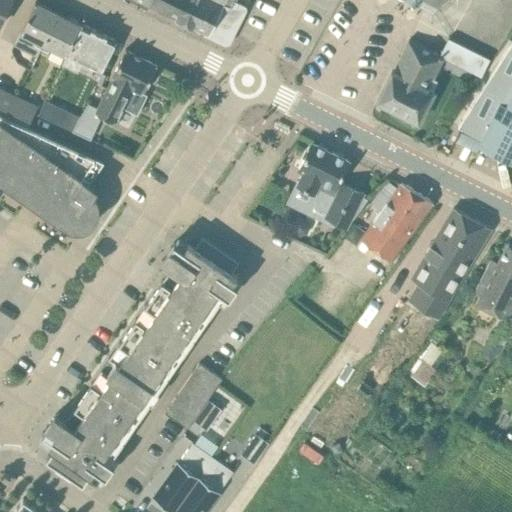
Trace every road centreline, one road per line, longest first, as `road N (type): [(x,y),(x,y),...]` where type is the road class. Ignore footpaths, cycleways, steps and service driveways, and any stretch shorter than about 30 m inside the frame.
road 1 (residential): [(246,80),(18,429)]
road 2 (track): [(225,511),(459,186)]
road 3 (secondary): [(511,213),(246,80)]
road 4 (secondary): [(246,80),(85,0)]
